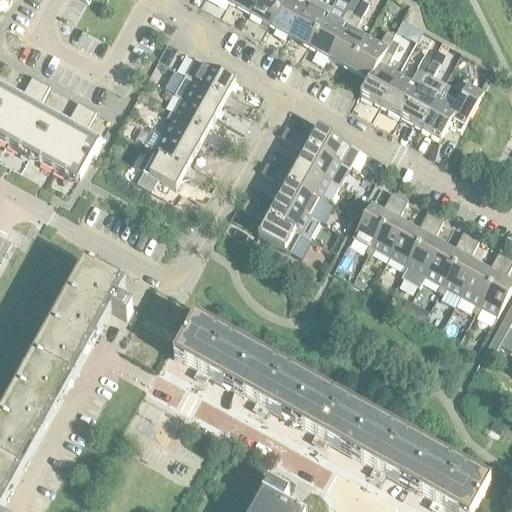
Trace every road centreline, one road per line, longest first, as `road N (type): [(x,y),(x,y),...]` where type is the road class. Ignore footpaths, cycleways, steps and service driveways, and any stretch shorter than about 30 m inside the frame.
road 1 (residential): [(284,94),(176,286),(50,219)]
road 2 (residential): [(359,500),(105,356)]
road 3 (residential): [(511,218),(284,94)]
road 4 (residential): [(284,94),(208,49),(204,25),(158,0)]
road 5 (residential): [(59,0),(38,40),(109,78)]
